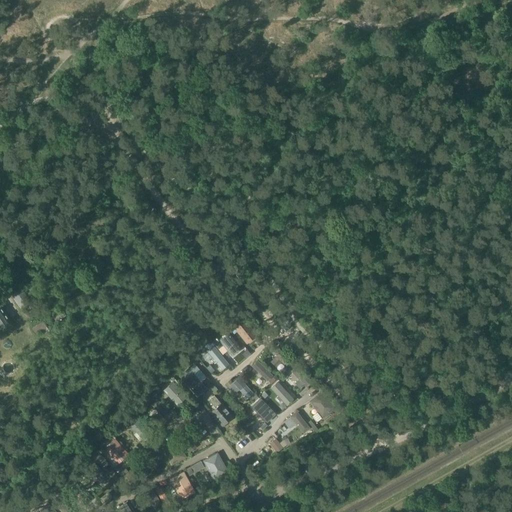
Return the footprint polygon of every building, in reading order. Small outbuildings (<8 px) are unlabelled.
[(12,321),(0,303),(0,327),(1,327),(2,329),(12,321)] [(52,315),(56,322),(66,315),(62,309),(52,315)] [(234,327),(231,330),(234,333),(237,331),(247,343),(256,335),(244,320),(234,327)] [(44,335),(49,331),(43,321),(32,328),(37,335),(42,331),(44,335)] [(228,332),(219,340),(232,355),(241,348),(228,332)] [(212,341),(212,342),(213,343),(218,349),(223,345),(220,342),(218,339),(217,338),(212,341)] [(274,344),(270,350),(276,356),(271,362),(276,366),(281,361),(284,364),(289,358),(274,344)] [(207,352),(202,356),(207,362),(212,357),(222,370),(229,364),(214,345),(207,351),(207,352)] [(293,362),(290,359),(285,364),(288,367),(293,362)] [(258,361),(253,366),(267,380),(272,375),(258,361)] [(206,368),(211,373),(214,370),(210,365),(206,368)] [(297,366),(292,371),(300,379),(295,383),(300,388),(305,384),(306,385),(311,381),(297,366)] [(181,375),(179,376),(197,397),(198,395),(207,388),(201,382),(189,368),(181,375)] [(239,378),(229,387),(235,394),(240,389),(247,398),(253,393),(239,378)] [(164,389),(177,404),(186,396),(173,381),(164,389)] [(277,397),(280,401),(282,399),(287,405),(293,399),(277,382),(271,388),(279,396),(277,397)] [(322,392),(310,401),(323,417),(331,411),(332,411),(335,409),(335,407),(333,404),(332,404),(322,392)] [(214,396),(209,400),(215,408),(212,411),(210,412),(222,426),(223,425),(233,416),(222,403),(221,404),(214,396)] [(166,419),(171,414),(158,399),(152,404),(166,419)] [(256,403),(252,407),(267,422),(270,418),(275,413),(261,399),(256,403)] [(304,432),(309,428),(297,412),(291,416),(296,423),(304,432)] [(284,422),(289,428),(296,423),(291,416),(284,422)] [(144,439),(149,435),(136,419),(130,424),(144,439)] [(183,430),(178,434),(190,451),(196,447),(183,430)] [(175,438),(162,445),(172,463),(172,465),(186,457),(185,456),(183,452),(175,438)] [(109,443),(105,448),(118,463),(123,459),(128,454),(115,439),(109,443)] [(276,439),(270,443),(277,453),(278,453),(283,448),(276,439)] [(104,458),(98,451),(92,457),(99,463),(104,458)] [(229,472),(218,452),(203,460),(214,481),(229,472)] [(103,467),(108,463),(104,459),(99,463),(103,467)] [(95,463),(89,469),(94,473),(100,479),(97,482),(102,486),(105,484),(111,478),(95,463)] [(130,487),(136,483),(124,468),(118,473),(130,487)] [(77,471),(70,478),(75,483),(82,476),(77,472),(77,471)] [(195,492),(184,471),(170,479),(181,500),(195,492)] [(70,488),(75,485),(71,480),(67,483),(70,488)] [(161,487),(155,491),(165,506),(171,503),(161,487)] [(153,489),(146,493),(156,511),(157,511),(164,508),(153,489)] [(104,496),(99,499),(103,504),(108,500),(104,496)] [(72,511),(58,497),(53,502),(61,511),(72,511)] [(57,511),(48,502),(36,511),(57,511)] [(131,511),(126,503),(119,507),(122,511),(131,511)]
